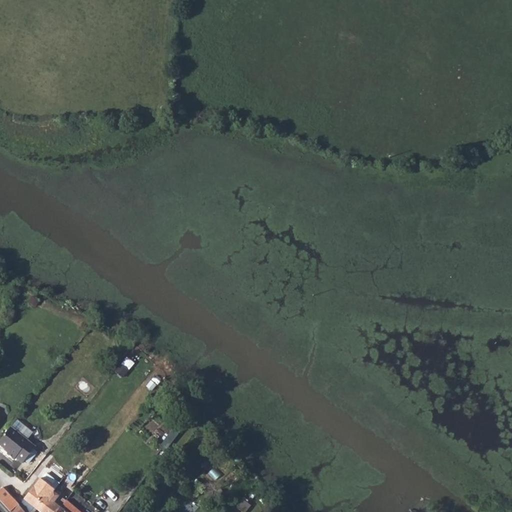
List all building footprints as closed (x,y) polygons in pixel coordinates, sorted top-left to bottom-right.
[(127,357),(118,371),(125,376),(134,361),(127,357)] [(12,429),(0,442),(10,451),(8,453),(15,459),(16,458),(23,464),(36,450),(12,429)] [(33,486),(23,499),(34,507),(48,491),(51,487),(55,481),(46,474),(41,479),(40,479),(33,486)] [(0,485),(0,500),(5,506),(12,498),(0,485)] [(55,490),(51,487),(48,491),(34,507),(40,511),(57,511),(61,508),(64,504),(67,499),(55,490)] [(5,506),(9,511),(17,504),(12,498),(5,506)] [(57,511),(83,511),(68,499),(67,499),(64,504),(61,508),(57,511)]
